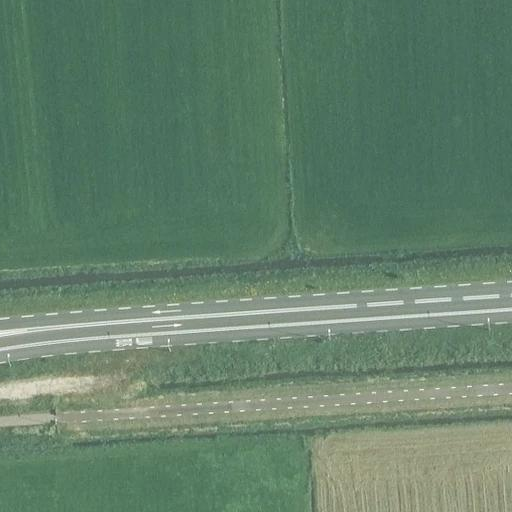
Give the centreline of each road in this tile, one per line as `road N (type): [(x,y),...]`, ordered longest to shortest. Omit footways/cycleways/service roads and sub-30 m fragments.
road 1 (primary): [(29,339),(511,303)]
road 2 (unclassified): [(55,418),(511,390)]
